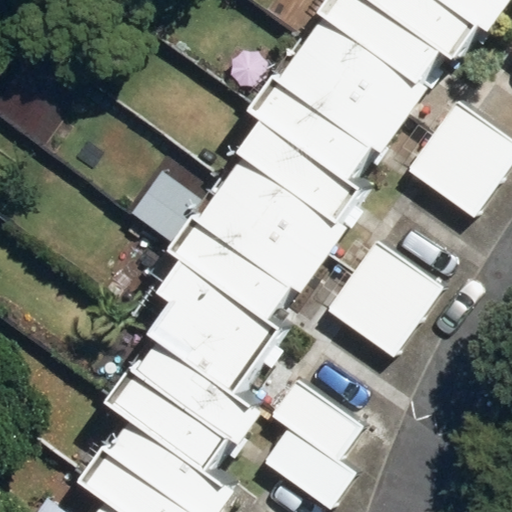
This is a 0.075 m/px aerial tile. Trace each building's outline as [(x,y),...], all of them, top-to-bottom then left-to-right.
[(229,511),(255,474),(235,461),(254,432),(264,438),(291,397),(267,382),(310,317),(299,310),(318,281),(326,286),(397,177),(382,167),(398,142),(406,147),(450,79),(445,75),(467,40),(481,50),(501,20),(511,26),(511,0),(345,0),(279,103),(285,107),(196,244),(205,250),(184,282),(193,288),(165,330),(174,336),(135,396),(151,407),(107,474),(124,485),(105,511),(229,511)] [(511,176),(511,126),(468,95),(419,165),(486,212),(511,176)] [(458,283),(391,234),(340,305),(407,353),(458,283)] [(310,377),(286,413),(299,422),(354,457),(377,422),(310,377)] [(354,457),(299,422),(275,459),(343,504),(367,466),(354,457)]
